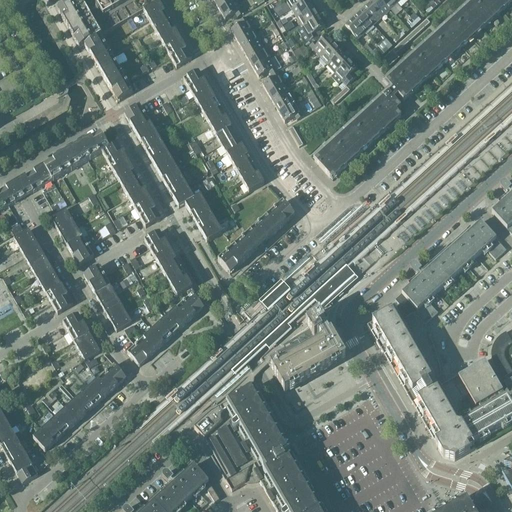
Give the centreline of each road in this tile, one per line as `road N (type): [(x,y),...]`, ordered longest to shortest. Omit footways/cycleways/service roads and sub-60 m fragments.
road 1 (tertiary): [(416,456),(351,343),(347,318),(470,199)]
road 2 (residential): [(337,207),(511,54)]
road 3 (residential): [(10,175),(203,62)]
road 4 (residential): [(316,227),(270,176),(203,62)]
road 5 (residential): [(337,207),(294,160),(229,46)]
road 6 (residential): [(19,501),(145,389)]
